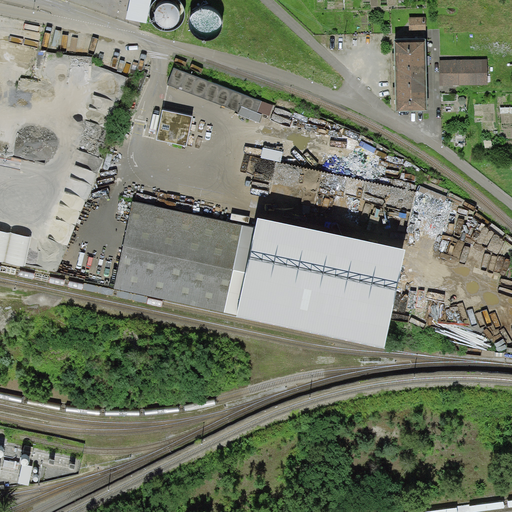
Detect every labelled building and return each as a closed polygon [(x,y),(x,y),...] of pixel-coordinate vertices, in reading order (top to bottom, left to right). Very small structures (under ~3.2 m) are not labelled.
[(162,0),(160,1),(157,4),(154,9),(154,13),(155,18),(158,22),(161,25),(166,26),(171,26),(175,24),(178,21),(181,17),(181,13),(181,9),(179,5),(176,2),(173,0),(162,0)] [(216,8),(211,6),(206,5),(200,7),(196,10),(193,14),(191,19),(191,25),(194,30),(197,34),(202,37),(208,37),(213,36),(217,34),(221,30),(223,26),(223,20),(222,15),(220,11),(216,8)] [(421,33),(388,34),(391,109),(424,108),(421,33)] [(481,49),(435,51),(438,87),(483,85),(481,49)] [(191,116),(162,110),(157,139),(186,144),(191,116)] [(239,220),(136,201),(121,285),(224,303),(239,220)] [(400,243),(269,216),(249,311),(381,338),(400,243)]
